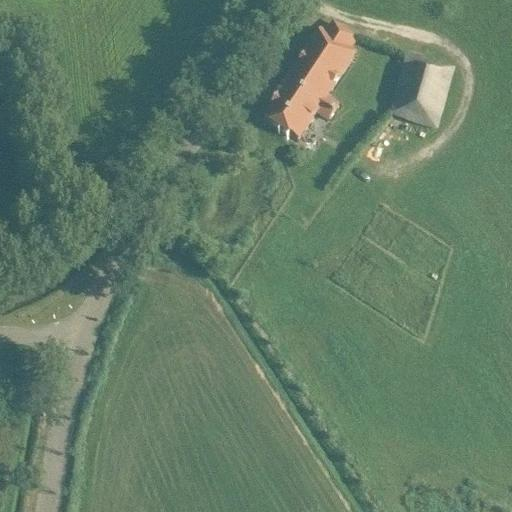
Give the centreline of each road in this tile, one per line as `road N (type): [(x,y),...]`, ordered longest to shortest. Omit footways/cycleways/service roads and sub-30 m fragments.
road 1 (unclassified): [(81,328),(267,0)]
road 2 (unclassified): [(47,511),(81,328)]
